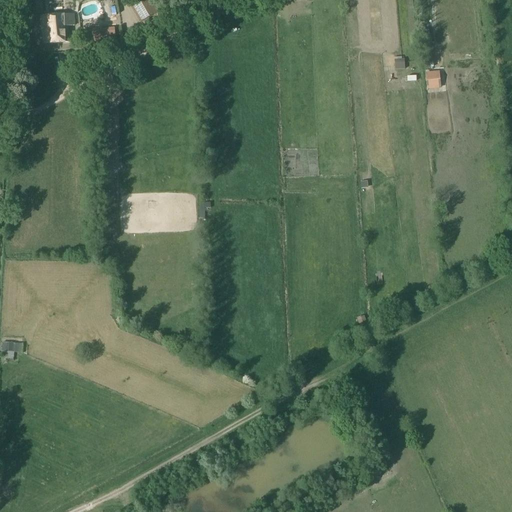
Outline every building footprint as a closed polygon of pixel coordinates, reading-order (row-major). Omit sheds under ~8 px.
[(136,0),(127,6),(138,24),(157,13),(149,0),(136,0)] [(43,44),(56,44),(70,43),(69,27),(74,27),(73,15),(54,16),(40,17),(43,44)] [(91,30),(82,31),(83,47),(92,46),(92,43),(114,41),(113,29),(91,31),(91,30)] [(30,39),(19,39),(19,53),(30,53),(30,39)] [(397,53),(398,64),(406,64),(405,52),(397,53)] [(356,319),(359,327),(366,325),(363,316),(356,319)] [(13,362),(13,360),(13,353),(21,353),(22,345),(2,343),(1,349),(0,348),(0,351),(2,352),(1,361),(13,362)]
